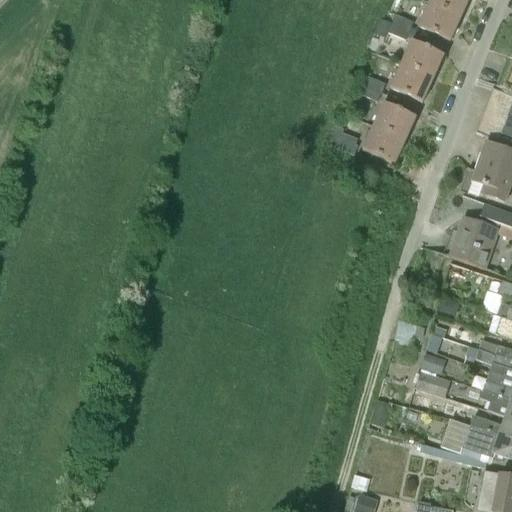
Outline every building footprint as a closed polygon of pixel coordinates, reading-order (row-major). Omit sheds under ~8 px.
[(430,0),(428,4),(461,19),(469,0),(430,0)] [(418,28),(432,34),(450,43),(461,19),(428,4),(418,28)] [(391,25),(409,33),(413,24),(395,16),(391,25)] [(405,42),(409,33),(391,25),(386,34),(405,42)] [(412,43),(401,66),(433,81),(444,57),(412,43)] [(433,81),(401,66),(390,90),(422,104),(433,81)] [(362,87),(381,96),(385,86),(367,78),(362,87)] [(377,104),(381,96),(362,87),(358,96),(377,104)] [(511,104),(511,98),(492,90),(475,135),(497,143),(511,104)] [(383,103),(372,128),(405,143),(416,119),(383,103)] [(511,140),(511,108),(501,136),(511,140)] [(360,138),(335,127),(332,125),(324,144),(353,156),(360,138)] [(405,143),(372,128),(362,151),(394,166),(405,143)] [(504,149),(486,144),(472,183),(484,188),(481,196),(504,204),(511,181),(511,142),(507,141),(504,149)] [(511,215),(484,206),(479,219),(477,225),(463,220),(458,234),(462,236),(455,257),(451,256),(450,259),(484,271),(499,230),(511,234),(511,215)] [(511,286),(502,283),(498,295),(511,300),(511,286)] [(511,322),(511,309),(501,305),(497,317),(500,319),(507,321),(511,322)] [(511,322),(507,321),(500,319),(494,336),(511,342),(511,322)] [(418,327),(410,325),(407,325),(398,323),(394,341),(399,342),(399,344),(413,347),(415,338),(414,338),(417,328),(418,327)] [(422,340),(425,330),(417,328),(414,338),(415,338),(422,340)] [(461,361),(466,346),(434,334),(429,348),(461,361)] [(511,352),(498,348),(495,357),(511,362),(511,352)] [(491,367),(489,375),(511,382),(511,362),(495,357),(478,351),(475,361),(491,367)] [(444,363),(424,356),(419,370),(439,377),(444,363)] [(435,397),(440,380),(420,374),(415,391),(435,397)] [(511,382),(489,375),(483,392),(511,401),(511,382)] [(509,411),(506,419),(511,421),(511,401),(483,392),(479,401),(509,411)] [(383,430),(389,407),(376,403),(369,426),(383,430)] [(470,427),(511,441),(511,421),(506,419),(503,428),(473,418),(470,427)] [(511,441),(470,427),(467,437),(462,451),(492,461),(494,455),(511,461),(511,441)] [(396,443),(395,492),(408,493),(409,443),(396,443)] [(466,467),(484,470),(486,465),(421,447),(419,454),(466,467)] [(511,511),(511,478),(484,473),(479,500),(477,500),(475,511),(511,511)] [(356,511),(376,511),(378,499),(358,497),(356,511)]
